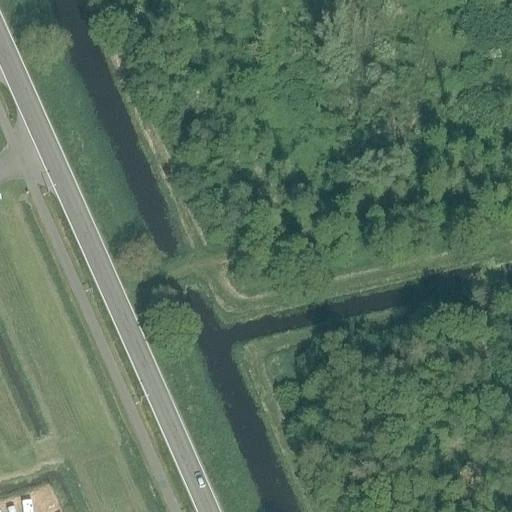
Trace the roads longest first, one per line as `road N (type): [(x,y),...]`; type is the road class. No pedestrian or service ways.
road 1 (tertiary): [(207,511),(0,46)]
road 2 (track): [(492,188),(193,255),(109,293)]
road 3 (track): [(511,464),(488,356),(491,324),(510,286),(492,188),(511,184)]
